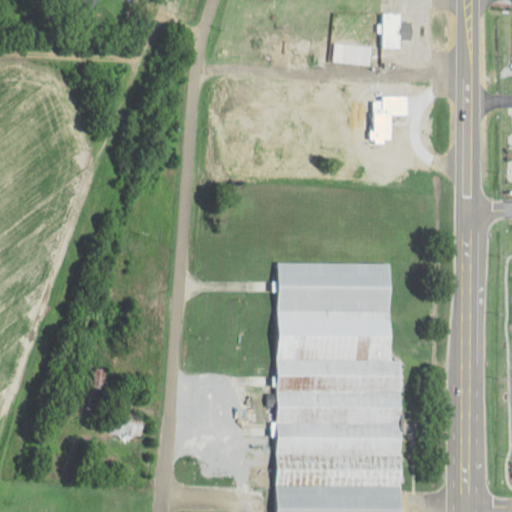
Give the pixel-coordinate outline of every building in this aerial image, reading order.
[(401,48),(401,13),(384,13),(384,48),(401,48)] [(371,65),(372,46),(334,44),(333,62),(371,65)] [(408,121),(379,121),(379,141),(408,141),(408,121)] [(392,263),(275,263),(274,511),(402,511),(403,360),(392,360),(392,263)] [(105,369),(96,368),(94,386),(104,387),(105,369)] [(99,431),(143,437),(146,414),(102,408),(99,431)]
